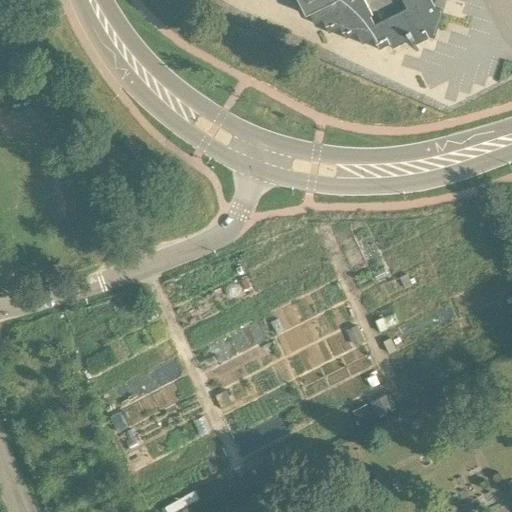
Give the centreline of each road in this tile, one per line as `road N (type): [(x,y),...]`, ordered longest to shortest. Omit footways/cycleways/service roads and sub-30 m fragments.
road 1 (residential): [(0,310),(71,294),(217,237),(241,213),(265,158)]
road 2 (tertiary): [(511,141),(433,168),(382,174),(265,158)]
road 3 (tertiary): [(265,158),(166,96),(92,0)]
